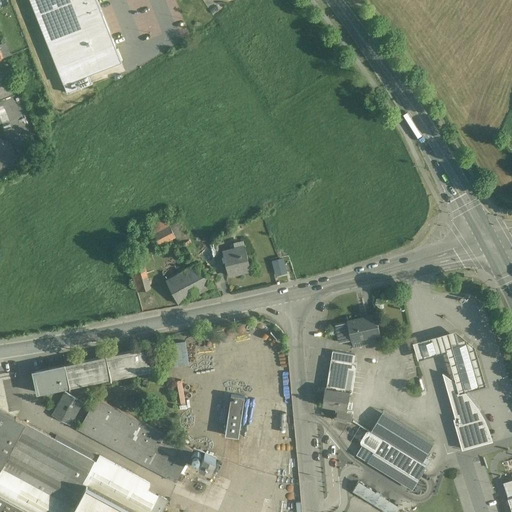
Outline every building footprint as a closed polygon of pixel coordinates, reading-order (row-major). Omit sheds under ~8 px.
[(96,0),(30,0),(68,93),(93,85),(87,74),(121,60),(96,0)] [(0,43),(0,58),(11,54),(4,39),(2,39),(3,42),(0,43)] [(170,224),(165,215),(150,224),(161,244),(177,236),(170,224)] [(190,238),(179,219),(170,224),(177,236),(181,243),(190,238)] [(190,238),(181,243),(185,250),(189,257),(190,259),(199,254),(190,238)] [(217,241),(210,243),(213,256),(220,254),(217,241)] [(235,247),(223,250),(229,274),(251,269),(245,244),(235,247)] [(189,257),(185,250),(180,253),(184,260),(189,257)] [(141,253),(128,257),(131,266),(144,263),(141,253)] [(200,261),(184,269),(183,267),(180,269),(181,271),(166,279),(179,302),(212,285),(200,261)] [(144,263),(131,266),(137,290),(151,287),(144,263)] [(376,315),(347,320),(347,322),(335,324),(339,342),(351,339),(351,340),(352,340),(353,347),(362,344),(360,336),(370,334),(371,336),(380,334),(376,315)] [(457,325),(414,337),(419,355),(448,347),(456,376),(453,373),(444,367),(464,445),(495,436),(490,421),(478,400),(468,387),(488,381),(477,342),(457,325)] [(174,341),(176,365),(189,364),(187,341),(174,341)] [(149,348),(107,356),(112,377),(153,369),(149,348)] [(355,354),(332,351),(331,359),(354,362),(355,354)] [(107,356),(66,364),(71,386),(112,377),(107,356)] [(354,362),(331,359),(328,378),(353,383),(357,363),(354,362)] [(66,364),(34,371),(39,392),(71,386),(66,364)] [(15,378),(0,379),(0,392),(17,391),(15,378)] [(353,383),(328,378),(326,388),(325,388),(323,404),(336,406),(335,418),(351,420),(353,411),(347,410),(347,408),(351,408),(352,402),(348,402),(350,392),(352,392),(353,383)] [(187,400),(199,399),(197,387),(186,389),(187,400)] [(83,401),(65,392),(53,414),(71,424),(83,401)] [(245,396),(231,394),(225,435),(239,437),(245,396)] [(132,417),(97,397),(79,429),(115,448),(132,417)] [(187,401),(187,413),(201,412),(200,401),(187,401)] [(16,417),(0,408),(0,468),(25,422),(26,423),(26,422),(16,417)] [(434,442),(383,410),(370,431),(381,438),(382,437),(422,462),(434,442)] [(161,433),(132,417),(115,448),(144,464),(161,433)] [(26,423),(25,422),(0,468),(0,494),(32,511),(72,511),(87,485),(136,511),(148,511),(152,506),(162,511),(168,500),(148,489),(150,485),(149,482),(100,455),(96,461),(26,423)] [(189,441),(197,440),(196,431),(189,432),(189,441)] [(422,462),(382,437),(381,438),(370,431),(362,444),(374,451),(367,461),(413,489),(427,465),(422,462)] [(193,450),(161,433),(144,464),(175,481),(193,450)] [(374,451),(362,444),(356,454),(367,461),(374,451)] [(201,458),(201,456),(201,454),(200,453),(198,452),(196,451),(195,452),(193,453),(192,454),(192,456),(192,458),(193,460),(195,461),(197,461),(198,461),(200,460),(201,458)] [(216,459),(205,454),(200,465),(211,470),(216,459)] [(360,480),(353,491),(390,511),(394,511),(400,503),(360,480)] [(148,511),(136,511),(87,485),(72,511),(162,511),(152,506),(148,511)] [(32,511),(0,494),(0,511),(32,511)]
